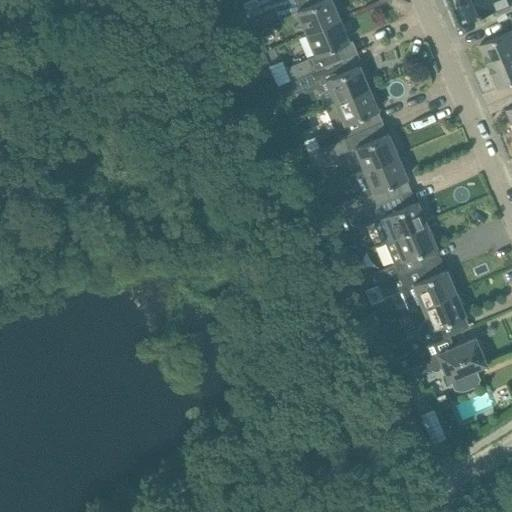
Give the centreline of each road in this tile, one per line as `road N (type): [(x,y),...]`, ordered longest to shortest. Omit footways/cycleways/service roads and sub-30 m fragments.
road 1 (residential): [(511,211),(421,0)]
road 2 (unclassified): [(403,511),(511,446)]
